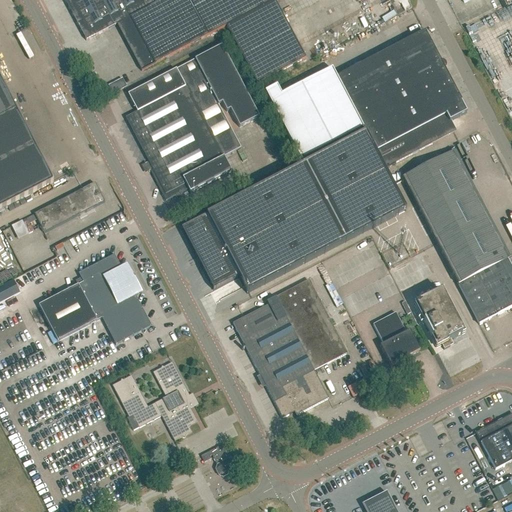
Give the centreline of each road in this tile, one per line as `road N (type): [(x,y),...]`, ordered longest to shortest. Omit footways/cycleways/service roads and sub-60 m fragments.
road 1 (tertiary): [(287,477),(270,462),(28,0)]
road 2 (tertiary): [(287,477),(310,473),(495,376),(511,377)]
road 3 (unknown): [(441,404),(419,362),(381,363),(341,285),(372,262)]
road 4 (unclassified): [(511,157),(429,0)]
